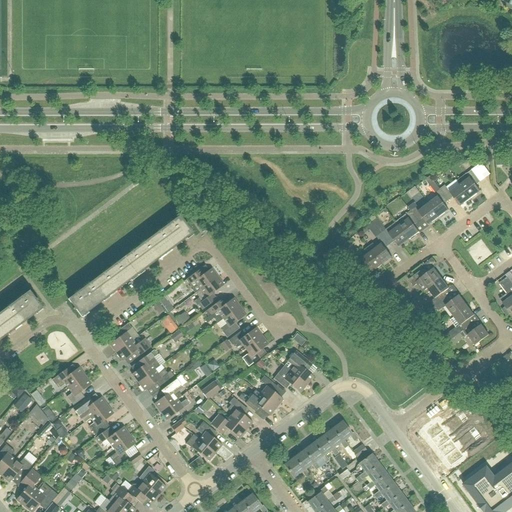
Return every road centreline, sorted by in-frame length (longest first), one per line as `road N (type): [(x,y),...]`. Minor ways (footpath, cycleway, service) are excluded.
road 1 (secondary): [(0,129),(369,133)]
road 2 (secondary): [(369,108),(0,112)]
road 3 (residential): [(81,334),(204,243),(267,323),(282,325)]
road 4 (residential): [(196,493),(81,334)]
road 5 (unclassified): [(253,452),(348,387),(366,393),(392,428)]
road 6 (residential): [(392,428),(510,341)]
